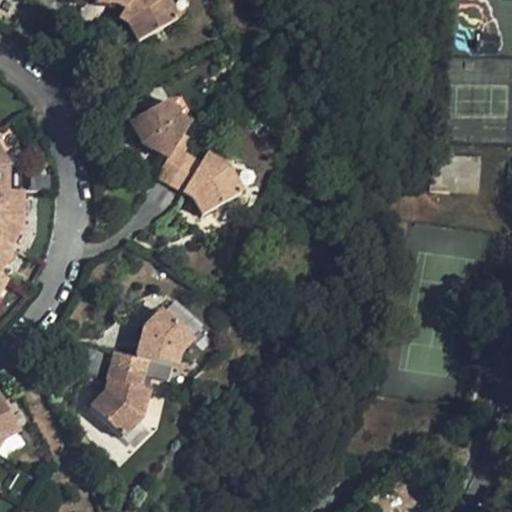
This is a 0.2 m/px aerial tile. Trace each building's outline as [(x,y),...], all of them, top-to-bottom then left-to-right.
[(93,0),(93,5),(115,6),(124,12),(131,0),(93,0)] [(163,0),(131,0),(124,12),(119,20),(128,26),(137,44),(176,23),(163,0)] [(167,102),(129,123),(141,145),(162,157),(168,160),(157,178),(170,186),(187,158),(174,150),(189,126),(177,119),(167,102)] [(187,158),(170,186),(192,200),(201,219),(240,197),(227,171),(205,156),(200,165),(187,158)] [(151,175),(157,178),(168,160),(162,157),(151,175)] [(422,168),(419,208),(441,209),(444,170),(422,168)] [(0,246),(8,251),(21,230),(21,194),(6,194),(0,193),(0,246)] [(8,251),(0,246),(0,270),(11,253),(8,251)] [(177,356),(191,342),(161,313),(144,330),(136,360),(115,354),(111,369),(142,377),(146,362),(173,370),(177,356)] [(142,377),(111,369),(104,393),(90,408),(121,439),(139,422),(147,394),(139,391),(142,377)] [(17,434),(0,402),(0,443),(17,434)]
